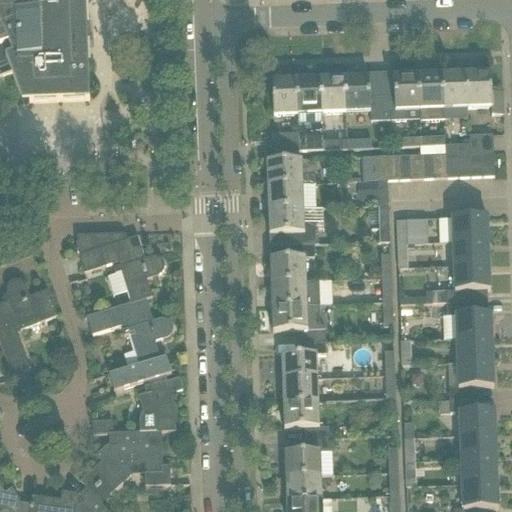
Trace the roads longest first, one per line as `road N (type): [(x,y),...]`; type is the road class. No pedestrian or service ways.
road 1 (residential): [(243,511),(224,22)]
road 2 (residential): [(79,407),(76,339),(49,228),(209,223)]
road 3 (residential): [(209,223),(219,511)]
road 4 (residential): [(224,22),(511,9)]
road 5 (residential): [(205,23),(209,223)]
road 6 (residential): [(16,409),(4,439),(15,464),(40,474),(65,464),(79,407)]
road 7 (unknown): [(77,227),(70,177),(53,139),(0,133)]
